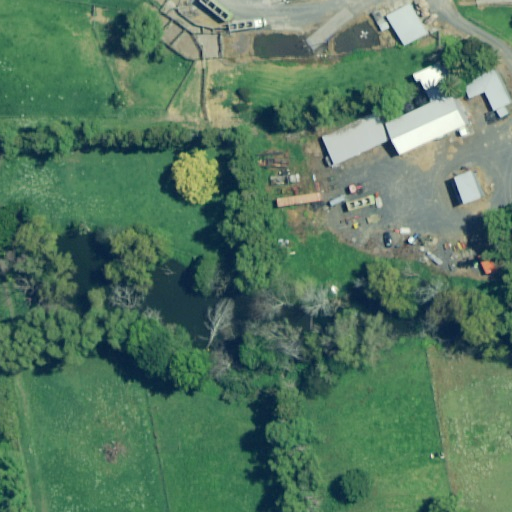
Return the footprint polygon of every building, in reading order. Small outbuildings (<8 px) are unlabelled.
[(430,34),(414,4),(391,16),(406,46),(430,34)] [(459,95),(451,99),(446,88),(461,82),(451,60),(422,73),(436,105),(392,124),(405,154),(472,126),(459,95)] [(489,92),(503,119),(511,114),(511,93),(500,69),(468,85),(475,99),(489,92)] [(396,140),(383,112),(327,137),(339,165),(396,140)] [(472,175),(468,165),(451,172),(457,188),(464,206),(470,204),(487,198),(477,173),(472,175)]
